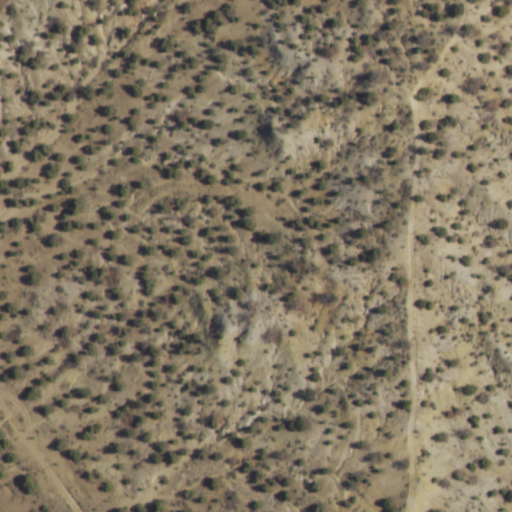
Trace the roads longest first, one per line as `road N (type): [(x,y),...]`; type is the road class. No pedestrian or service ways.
road 1 (track): [(405,511),(411,108),(457,38),(464,0)]
road 2 (track): [(73,511),(0,406)]
